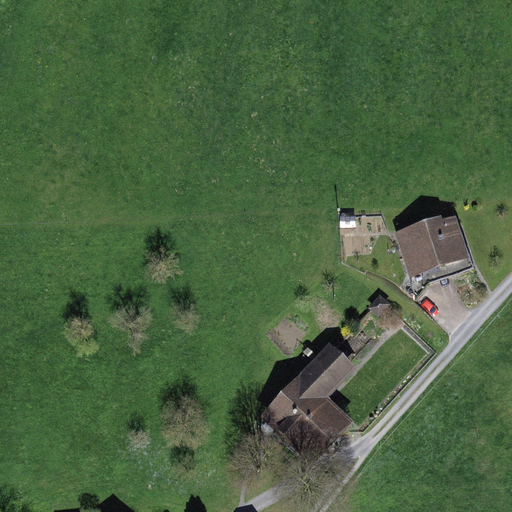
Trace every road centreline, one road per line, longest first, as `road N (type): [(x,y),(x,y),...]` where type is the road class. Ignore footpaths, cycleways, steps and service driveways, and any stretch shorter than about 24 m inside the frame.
road 1 (track): [(511,286),(317,511)]
road 2 (track): [(244,511),(338,458),(362,454)]
